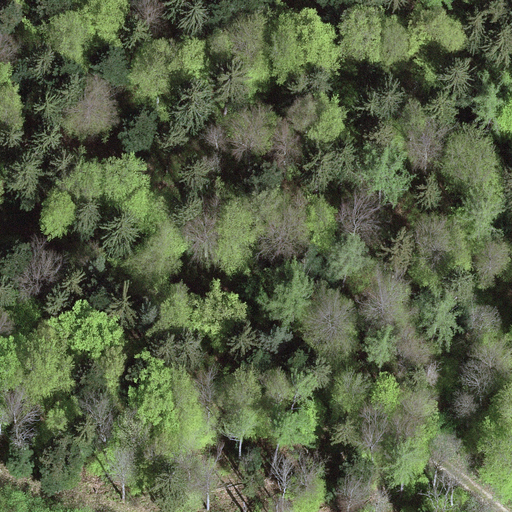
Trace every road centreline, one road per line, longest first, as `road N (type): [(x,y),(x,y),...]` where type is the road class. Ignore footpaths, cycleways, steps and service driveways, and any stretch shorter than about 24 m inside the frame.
road 1 (track): [(509,511),(336,379),(0,222)]
road 2 (track): [(395,0),(511,111)]
road 3 (track): [(120,511),(0,491)]
